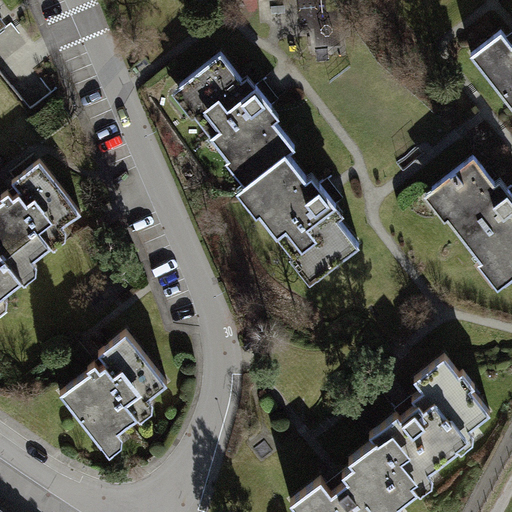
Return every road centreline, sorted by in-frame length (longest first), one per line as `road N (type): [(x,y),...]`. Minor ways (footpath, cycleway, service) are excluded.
road 1 (residential): [(75,0),(223,353),(185,485),(156,511)]
road 2 (residential): [(125,511),(59,488),(0,447)]
